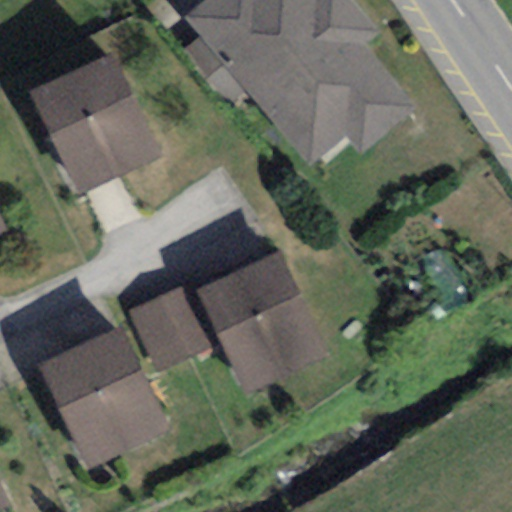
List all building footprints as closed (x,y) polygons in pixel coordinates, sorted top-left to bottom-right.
[(362,153),(415,108),(359,43),(371,32),(343,0),(213,0),(189,20),(205,39),(188,53),(231,104),(246,91),(309,164),(345,134),(362,153)] [(28,93),(79,197),(161,158),(109,53),(28,93)] [(220,342),(246,396),(326,359),(277,254),(196,292),(220,342)] [(162,372),(220,342),(196,292),(191,283),(132,313),(162,372)] [(39,366),(88,470),(167,432),(119,329),(39,366)] [(0,511),(10,508),(0,485),(0,511)]
